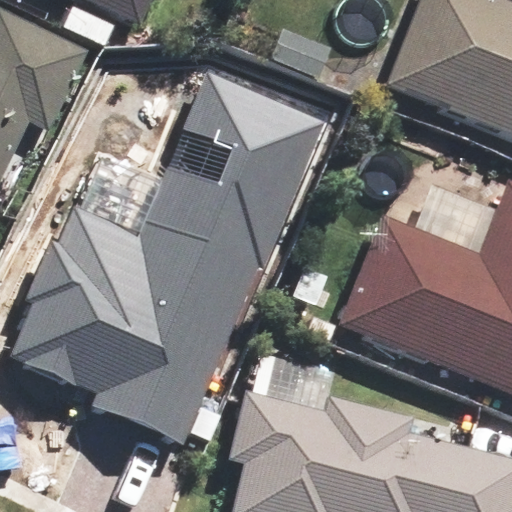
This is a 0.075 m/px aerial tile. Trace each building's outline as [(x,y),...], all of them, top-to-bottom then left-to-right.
[(49,0),(129,37),(146,0),(49,0)] [(511,9),(487,0),(409,0),(376,87),(511,139),(511,9)] [(43,132),(83,54),(0,12),(0,186),(31,126),(43,132)] [(272,30),(259,60),(311,81),(323,51),(272,30)] [(178,448),(275,215),(161,168),(116,272),(44,242),(0,346),(0,356),(90,394),(84,409),(178,448)] [(378,217),(334,324),(511,395),(511,188),(501,184),(472,255),(378,217)] [(510,511),(511,507),(511,460),(236,391),(218,461),(238,465),(225,511),(510,511)]
